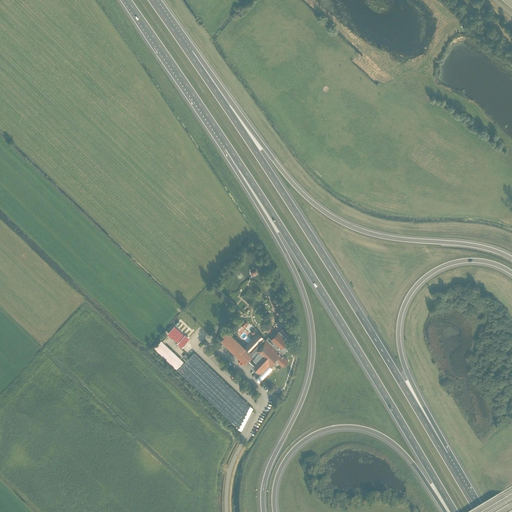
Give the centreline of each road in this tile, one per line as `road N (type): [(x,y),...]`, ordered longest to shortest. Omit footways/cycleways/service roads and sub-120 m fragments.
road 1 (motorway): [(445,455),(189,53)]
road 2 (motorway): [(228,147),(453,511)]
road 3 (motorway): [(511,258),(484,247),(377,235),(328,214),(286,176),(189,53)]
road 4 (motorway): [(228,147),(294,269),(312,323),(309,376),(265,476),(263,511)]
road 5 (motorway): [(445,455),(401,358),(403,306),(426,275),(448,264),(483,260),(511,272)]
road 6 (motorway): [(274,511),(275,480),(287,456),(308,436),(339,426),(370,430),(401,449),(447,511)]
road 7 (unclassified): [(224,511),(226,478),(262,392),(207,337)]
road 8 (motorway): [(126,0),(228,147)]
